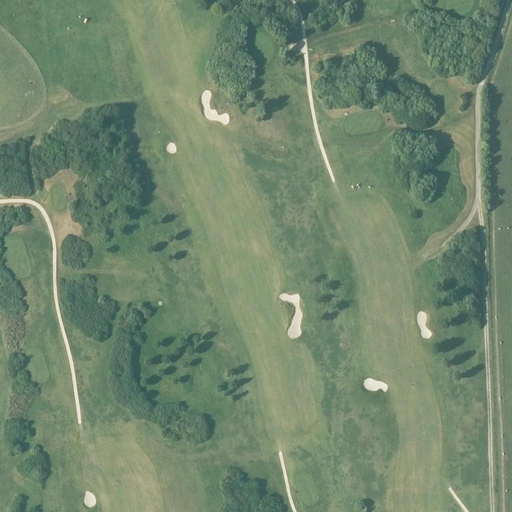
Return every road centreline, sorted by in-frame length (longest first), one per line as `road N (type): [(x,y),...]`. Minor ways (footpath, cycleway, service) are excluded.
road 1 (track): [(507,0),(477,98),(492,511)]
road 2 (track): [(0,410),(93,424),(185,457),(278,452),(317,427),(333,402),(350,359),(341,328)]
road 3 (track): [(466,511),(445,474),(453,436),(447,320),(411,267),(463,226),(477,191)]
road 4 (track): [(0,201),(35,204),(48,223),(79,423)]
road 5 (track): [(289,0),(301,22),(311,110),(332,180)]
